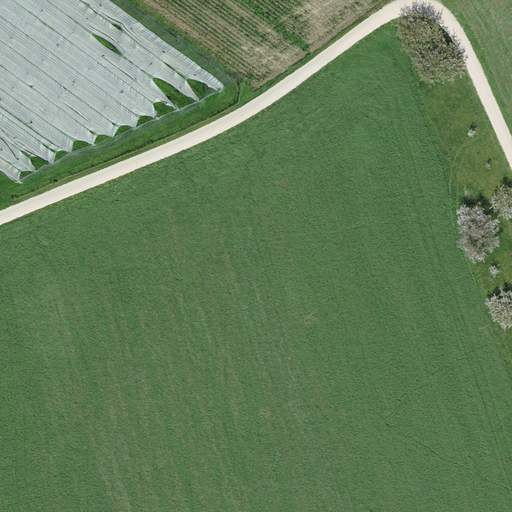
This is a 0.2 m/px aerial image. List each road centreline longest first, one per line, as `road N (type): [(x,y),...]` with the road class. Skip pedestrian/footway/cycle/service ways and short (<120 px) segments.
road 1 (track): [(0,213),(232,116),(405,0)]
road 2 (track): [(511,162),(438,0)]
